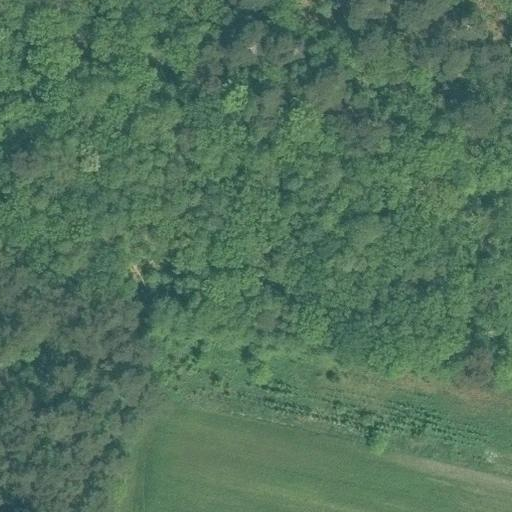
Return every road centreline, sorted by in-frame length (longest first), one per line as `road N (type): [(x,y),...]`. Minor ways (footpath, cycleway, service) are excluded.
road 1 (track): [(511,159),(166,66)]
road 2 (track): [(166,66),(48,37)]
